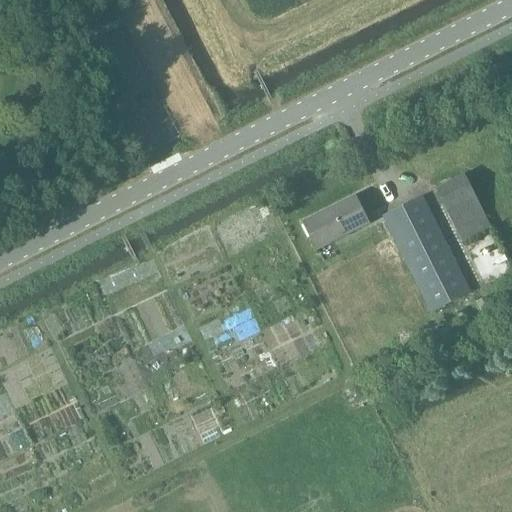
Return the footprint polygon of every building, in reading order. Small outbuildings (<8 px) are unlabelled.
[(470,184),(441,198),(455,226),(483,213),(470,184)] [(301,223),(315,249),(367,223),(354,196),(301,223)] [(421,197),(382,216),(430,313),(470,294),(421,197)] [(482,300),(476,303),(485,322),(491,319),(497,316),(487,298),(482,300)] [(357,388),(351,391),(357,404),(364,400),(357,388)]
